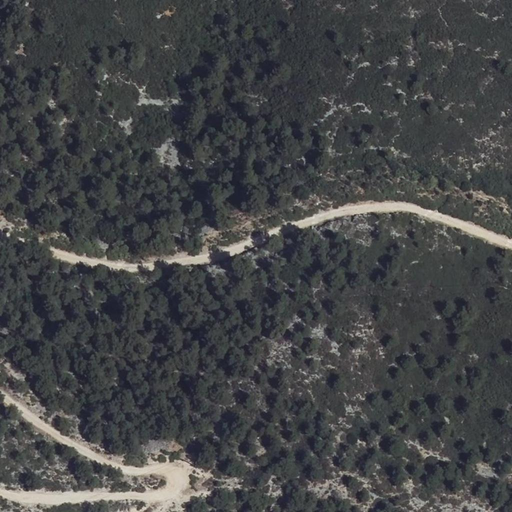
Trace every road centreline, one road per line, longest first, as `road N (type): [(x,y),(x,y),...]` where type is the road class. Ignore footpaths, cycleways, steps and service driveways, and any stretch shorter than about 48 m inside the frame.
road 1 (unclassified): [(0,234),(85,262),(134,268),(236,248),(303,221),(398,207),(511,245)]
road 2 (unclassified): [(0,492),(66,502),(154,501),(180,494),(183,483),(165,470),(120,469),(91,455),(0,392)]
